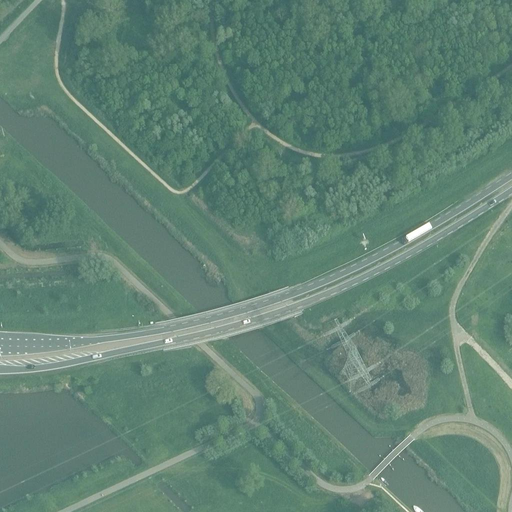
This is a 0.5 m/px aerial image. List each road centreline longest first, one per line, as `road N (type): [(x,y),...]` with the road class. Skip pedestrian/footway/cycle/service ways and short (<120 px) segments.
road 1 (primary): [(0,369),(85,359),(285,309),(396,260),(511,189)]
road 2 (primary): [(511,175),(392,248),(275,300),(148,333),(0,343)]
